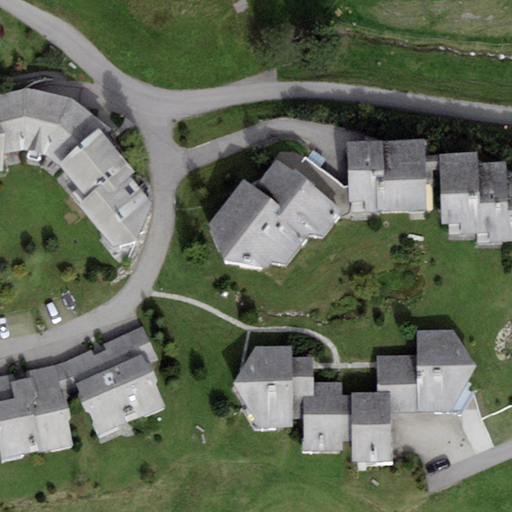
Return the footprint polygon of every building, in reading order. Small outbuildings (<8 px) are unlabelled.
[(0,93),(0,154),(28,151),(26,157),(40,161),(43,154),(48,155),(59,166),(98,127),(105,134),(109,130),(99,119),(70,99),(27,88),(0,93)] [(105,134),(98,127),(59,166),(78,190),(70,196),(114,247),(135,242),(153,206),(129,175),(135,172),(105,134)] [(423,140),(384,141),(348,142),(350,213),(376,213),(427,210),(423,140)] [(476,154),(438,155),(441,225),(461,224),(461,235),(489,234),(507,233),(505,171),(505,162),(477,163),(476,154)] [(294,172),(276,161),(254,188),(244,179),(209,226),(222,260),(266,269),(271,263),(285,266),(312,235),(321,236),(342,213),(312,189),(315,186),(295,169),(294,172)] [(511,171),(505,171),(507,233),(489,234),(490,241),(511,240),(511,171)] [(62,388),(75,384),(100,438),(166,408),(156,384),(158,383),(149,364),(156,361),(143,329),(66,364),(53,367),(0,378),(0,453),(2,463),(73,448),(62,388)] [(416,333),(416,354),(417,412),(452,412),(476,366),(452,332),(416,333)] [(313,383),(312,357),(292,358),(292,346),(254,346),(233,382),(256,428),(293,427),(293,419),(302,419),(301,398),(313,398),(313,383)] [(417,412),(416,354),(378,355),(379,392),(391,392),(391,413),(417,412)] [(342,382),(313,383),(313,398),(301,398),(302,419),(303,452),(344,451),(344,440),(353,440),(352,396),(342,396),(342,382)] [(379,392),(352,393),(352,396),(353,440),(353,462),(392,461),(391,413),(391,392),(379,392)]
